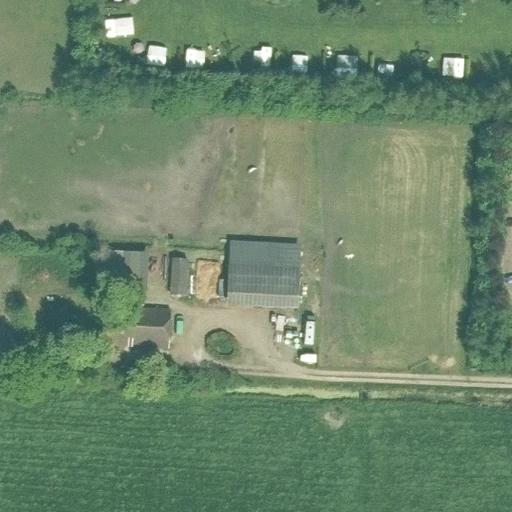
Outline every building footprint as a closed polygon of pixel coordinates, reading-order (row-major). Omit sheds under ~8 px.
[(184,71),(195,71),(194,50),(183,51),(184,71)] [(443,72),(462,73),(463,58),(445,57),(443,72)] [(374,75),(384,77),(388,63),(377,60),(374,75)] [(99,293),(122,294),(123,253),(100,252),(99,293)] [(171,261),(170,297),(184,297),(185,261),(171,261)] [(227,267),(226,299),(295,300),(296,268),(227,267)] [(105,309),(102,347),(168,351),(169,312),(105,309)]
